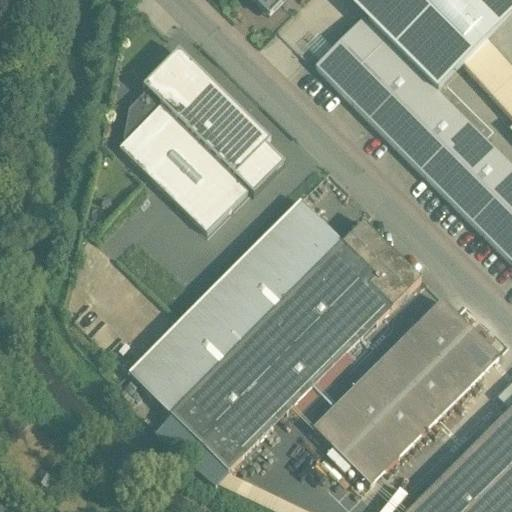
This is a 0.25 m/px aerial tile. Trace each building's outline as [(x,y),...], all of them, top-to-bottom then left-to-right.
[(292,0),(244,0),(268,25),(283,10),(292,0)] [(364,24),(418,80),(500,0),(355,0),(348,7),(364,24)] [(511,20),(486,43),(511,72),(511,20)] [(511,172),(418,80),(364,24),(316,73),(511,268),(511,172)] [(125,149),(118,156),(147,184),(156,193),(207,242),(288,160),(181,54),(141,94),(145,98),(129,114),(123,146),(125,149)] [(132,381),(172,421),(342,250),(300,208),(180,331),(132,381)] [(342,250),(172,421),(228,478),(421,286),(364,229),(342,250)] [(443,307),(314,436),(333,455),(327,461),(345,479),(351,473),(370,492),(499,364),(443,307)] [(511,511),(511,416),(415,511),(511,511)] [(75,511),(61,498),(47,511),(75,511)]
